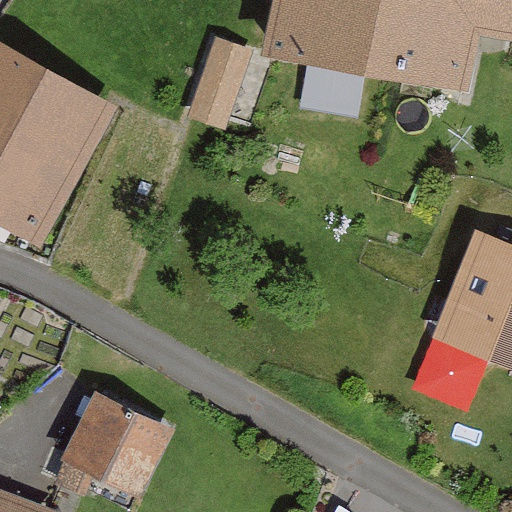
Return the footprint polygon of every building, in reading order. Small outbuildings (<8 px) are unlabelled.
[(511,0),(278,0),(267,57),(465,95),(477,36),(511,42),(511,0)] [(188,119),(226,133),(254,52),(216,38),(188,119)] [(124,115),(0,48),(0,222),(51,250),(124,115)] [(511,250),(479,235),(431,343),(511,378),(511,250)] [(183,422),(110,385),(73,458),(146,495),(183,422)] [(69,511),(71,507),(0,481),(0,511),(69,511)]
